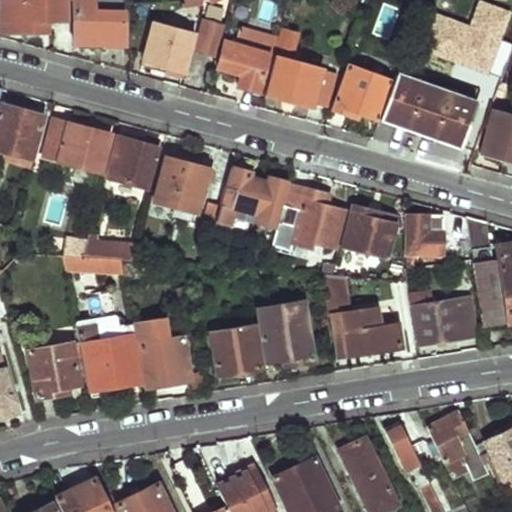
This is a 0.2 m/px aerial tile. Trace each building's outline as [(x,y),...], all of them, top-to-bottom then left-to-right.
[(45,21),(66,20),(66,0),(2,0),(3,33),(44,32),(45,21)] [(75,42),(123,43),(123,0),(70,0),(73,0),(75,42)] [(185,71),(194,33),(160,25),(162,20),(156,18),(154,23),(153,22),(142,67),(166,72),(167,67),(185,71)] [(225,24),(200,18),(192,50),(216,56),(225,24)] [(67,27),(51,28),(52,47),(68,46),(67,27)] [(259,92),(269,54),(264,52),(268,37),(241,28),(237,45),(225,42),(218,69),(240,73),(238,87),(259,92)] [(278,40),(268,37),(264,52),(269,54),(274,55),(278,40)] [(327,105),(335,74),(291,62),(293,50),(282,47),(270,95),(312,106),(312,102),(327,105)] [(361,113),(379,118),(392,81),(350,67),(333,108),(358,117),(361,113)] [(461,146),(475,102),(397,74),(381,118),(461,146)] [(6,154),(29,161),(41,118),(0,106),(0,159),(4,161),(6,154)] [(511,161),(511,115),(495,110),(481,154),(511,161)] [(43,158),(100,175),(109,137),(53,122),(43,158)] [(109,179),(148,189),(160,143),(144,139),(144,145),(118,139),(109,179)] [(29,161),(6,154),(4,161),(28,168),(29,161)] [(155,201),(196,213),(203,188),(206,189),(211,171),(166,158),(155,201)] [(248,220),(276,226),(286,184),(230,170),(221,208),(217,223),(234,226),(237,210),(249,212),(248,220)] [(284,207),(272,255),(308,263),(310,253),(323,255),(325,247),(337,250),(344,213),(322,207),(325,195),(293,185),(287,207),(284,207)] [(217,223),(221,208),(210,205),(205,223),(216,225),(217,223)] [(398,218),(354,207),(345,249),(389,259),(398,218)] [(485,326),(511,322),(511,242),(490,246),(486,223),(467,217),(485,326)] [(428,258),(443,258),(443,218),(407,218),(408,263),(414,263),(415,252),(427,252),(428,258)] [(133,261),(138,245),(100,243),(100,236),(92,234),(91,239),(86,257),(123,260),(133,261)] [(73,256),(86,257),(91,239),(78,236),(73,256)] [(123,260),(86,257),(73,256),(65,256),(68,272),(125,274),(123,260)] [(340,357),(401,347),(398,325),(382,327),(379,309),(354,313),(348,276),(325,274),(329,306),(331,306),(340,357)] [(139,382),(131,333),(135,332),(133,323),(119,325),(113,292),(88,296),(92,319),(76,321),(79,342),(80,345),(83,344),(90,390),(139,382)] [(420,344),(476,335),(470,298),(435,305),(433,292),(412,295),(420,344)] [(285,366),(313,361),(305,303),(260,310),(267,362),(283,359),(285,366)] [(148,387),(190,380),(183,338),(155,342),(151,319),(133,323),(135,332),(138,348),(141,347),(148,387)] [(218,376),(261,369),(255,327),(212,333),(218,376)] [(38,396),(87,389),(80,345),(79,342),(31,351),(38,396)] [(1,353),(0,353),(0,417),(19,412),(1,353)] [(452,479),(468,472),(472,481),(489,473),(484,464),(460,411),(427,425),(452,479)] [(430,511),(441,511),(403,427),(387,434),(404,472),(411,469),(430,511)] [(501,480),(511,475),(511,429),(484,441),(501,480)] [(386,511),(398,507),(367,440),(340,452),(368,511),(386,511)] [(289,511),(328,511),(337,508),(315,460),(274,479),(289,511)] [(229,511),(270,511),(273,511),(253,469),(217,486),(226,506),(229,511)] [(62,511),(110,511),(94,481),(57,499),(62,511)] [(159,511),(149,490),(118,505),(121,511),(159,511)] [(8,511),(3,500),(0,501),(0,511),(8,511)]
